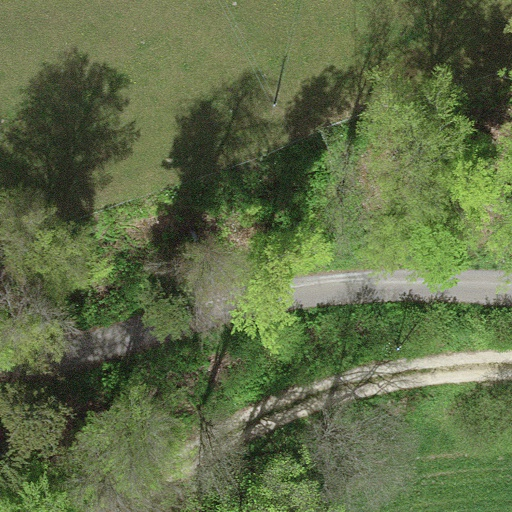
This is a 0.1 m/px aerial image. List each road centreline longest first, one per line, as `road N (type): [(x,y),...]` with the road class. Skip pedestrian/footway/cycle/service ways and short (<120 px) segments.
road 1 (unclassified): [(0,358),(46,357),(177,315),(333,284),(511,292)]
road 2 (track): [(113,511),(295,401),(438,365),(511,365)]
